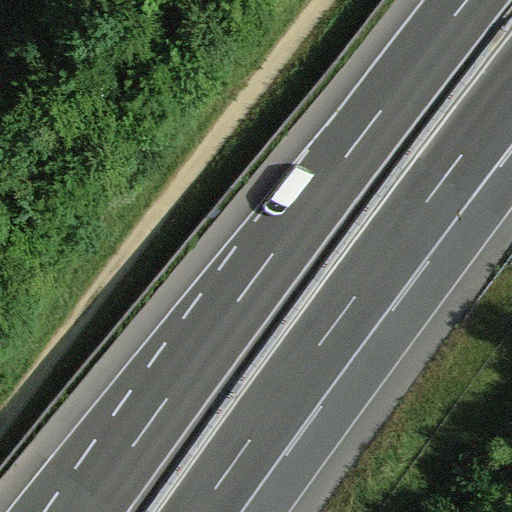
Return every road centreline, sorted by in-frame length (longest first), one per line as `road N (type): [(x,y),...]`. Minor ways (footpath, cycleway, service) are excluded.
road 1 (motorway): [(473,0),(202,345),(85,511)]
road 2 (motorway): [(199,511),(511,88)]
road 3 (track): [(302,0),(0,405)]
